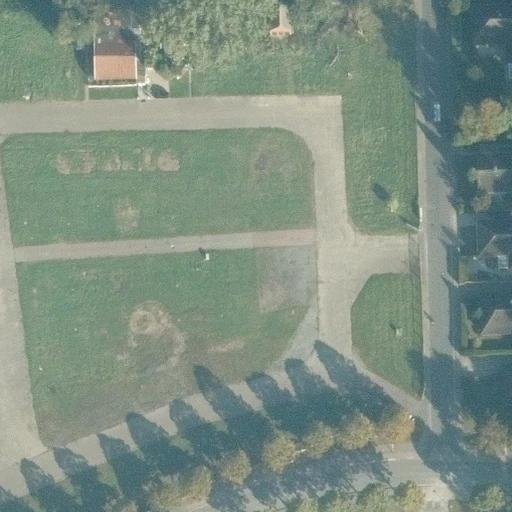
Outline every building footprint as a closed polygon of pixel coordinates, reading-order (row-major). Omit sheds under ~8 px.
[(511,5),(470,6),(471,46),(505,45),(506,66),(511,65),(511,5)] [(290,35),(290,12),(271,12),(271,36),(290,35)] [(128,16),(94,17),(95,81),(134,81),(133,42),(129,42),(128,16)] [(511,153),(476,155),(477,196),(511,195),(511,153)] [(64,170),(66,203),(147,199),(146,166),(64,170)] [(511,220),(476,222),(477,259),(508,258),(508,273),(511,272),(511,220)] [(511,295),(478,296),(479,338),(511,337),(511,295)] [(87,320),(100,361),(162,343),(160,333),(136,340),(130,321),(111,326),(108,314),(87,320)] [(511,366),(501,367),(502,410),(511,409),(511,366)]
